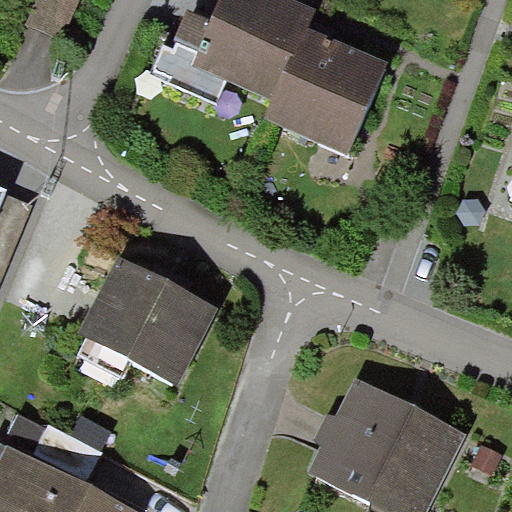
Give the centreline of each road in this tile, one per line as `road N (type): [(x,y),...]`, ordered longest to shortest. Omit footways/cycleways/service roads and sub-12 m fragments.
road 1 (residential): [(220,511),(289,269)]
road 2 (residential): [(511,364),(365,309),(289,269)]
road 3 (residential): [(289,269),(80,160)]
road 4 (residential): [(149,0),(80,160)]
